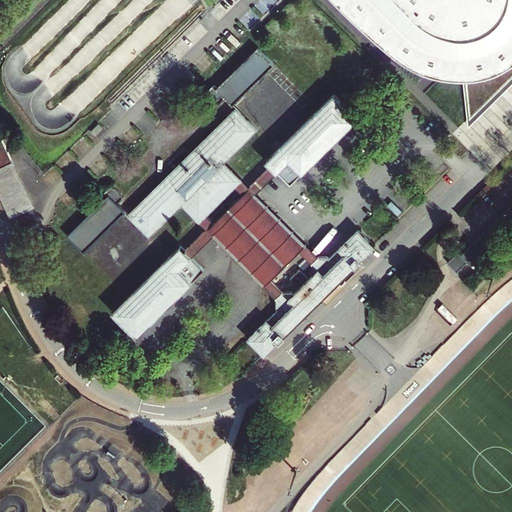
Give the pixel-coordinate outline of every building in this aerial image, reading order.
[(511,0),(345,0),(363,18),(411,57),(450,71),(480,73),(511,62),(511,0)] [(226,96),(234,104),(275,63),(259,47),(218,87),(214,84),(208,91),(219,102),(226,96)] [(273,165),(278,171),(291,184),(358,118),(335,94),(324,104),(267,160),(273,165)] [(237,107),(129,214),(150,235),(183,202),(188,197),(205,215),(237,183),(220,166),(225,160),(257,128),(237,107)] [(3,140),(0,140),(0,192),(10,217),(33,208),(3,140)] [(256,192),(278,171),(273,165),(251,187),(225,160),(220,166),(237,183),(245,192),(214,223),(205,215),(188,197),(183,202),(209,228),(186,250),(181,245),(169,257),(180,267),(192,256),(214,233),(277,297),(277,296),(282,291),(283,291),(271,279),(301,249),(313,260),(319,255),(256,192)] [(84,251),(126,211),(118,203),(124,196),(113,184),(106,191),(109,194),(69,235),(84,251)] [(511,206),(462,255),(458,252),(448,261),(458,271),(468,261),(472,265),(508,230),(511,234),(511,206)] [(344,242),(360,258),(375,244),(358,228),(344,242)] [(292,290),(283,291),(282,291),(277,296),(277,297),(277,306),(278,308),(263,323),(279,339),(280,340),(362,260),(360,258),(344,242),(330,257),(328,255),(319,255),(313,260),(313,270),(314,271),(294,292),(292,290)] [(205,269),(192,256),(180,267),(169,257),(114,311),(137,335),(205,269)] [(279,339),(263,323),(249,337),(265,353),(279,339)]
